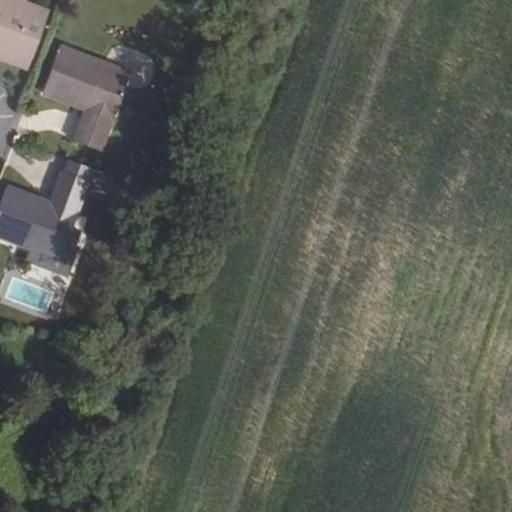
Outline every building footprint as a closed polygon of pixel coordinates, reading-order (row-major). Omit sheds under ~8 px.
[(48,12),(13,0),(0,0),(0,59),(27,69),(48,12)] [(128,74),(58,47),(40,93),(84,110),(72,141),(99,152),(128,74)] [(48,204),(6,188),(0,202),(0,238),(59,260),(65,245),(72,227),(89,182),(61,171),(48,204)] [(74,248),(81,230),(72,227),(65,245),(74,248)] [(53,290),(9,276),(2,297),(46,311),(53,290)]
